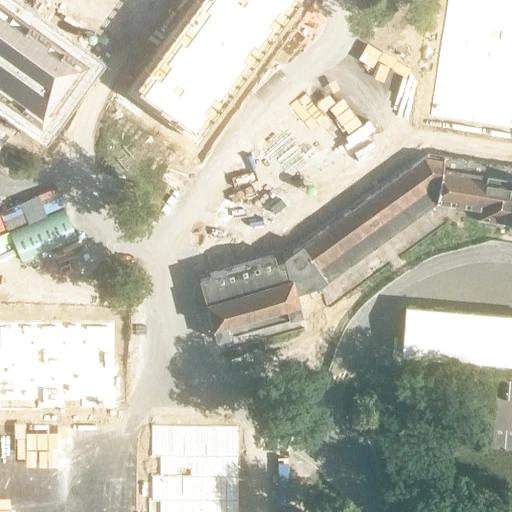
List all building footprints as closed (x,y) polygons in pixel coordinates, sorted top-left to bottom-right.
[(0,0),(0,99),(45,132),(95,62),(69,43),(64,49),(51,40),(55,33),(34,18),(30,24),(0,1),(0,0)] [(148,66),(129,93),(198,143),(302,0),(199,0),(203,3),(179,35),(173,31),(158,52),(165,57),(155,71),(148,66)] [(511,0),(441,0),(424,113),(508,127),(511,99),(511,0)] [(211,279),(201,282),(219,343),(320,313),(313,289),(320,287),(438,202),(482,209),(480,218),(483,219),(487,225),(496,226),(500,222),(511,223),(511,167),(445,157),(444,158),(429,155),(286,257),(286,258),(286,259),(285,259),(285,260),(286,260),(286,262),(276,265),(274,257),(236,269),(231,253),(209,260),(214,275),(210,277),(211,279)] [(116,321),(0,321),(0,400),(40,400),(40,407),(67,407),(67,400),(83,400),(83,407),(116,407),(116,321)] [(239,511),(240,428),(154,428),(154,461),(161,461),(161,478),(153,478),(153,504),(161,504),(160,511),(239,511)] [(64,429),(19,429),(19,448),(64,448),(64,429)] [(19,511),(19,448),(0,447),(0,511),(19,511)]
